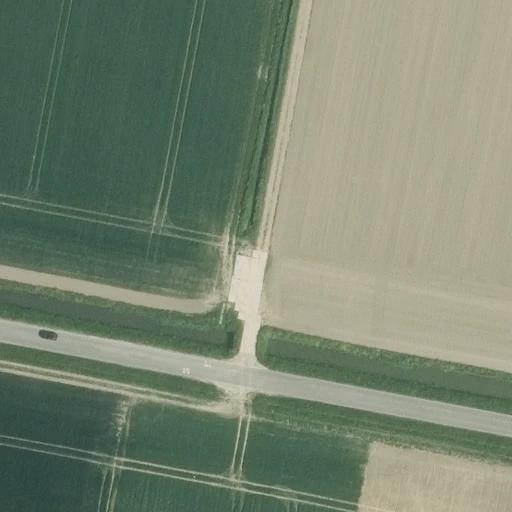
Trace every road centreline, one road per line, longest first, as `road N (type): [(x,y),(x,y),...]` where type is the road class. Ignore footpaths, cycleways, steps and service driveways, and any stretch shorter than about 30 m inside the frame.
road 1 (unclassified): [(511,427),(0,331)]
road 2 (unknown): [(312,0),(242,377)]
